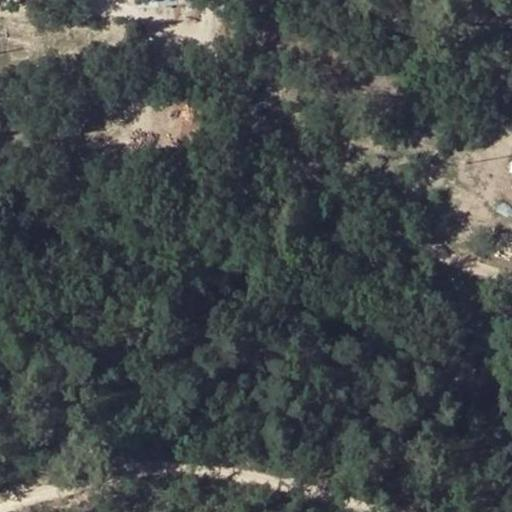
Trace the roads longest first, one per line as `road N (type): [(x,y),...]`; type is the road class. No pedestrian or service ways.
road 1 (track): [(179,71),(266,120),(321,190),(399,239),(511,277)]
road 2 (track): [(388,511),(252,479),(137,465),(0,507)]
road 3 (track): [(0,99),(179,71)]
